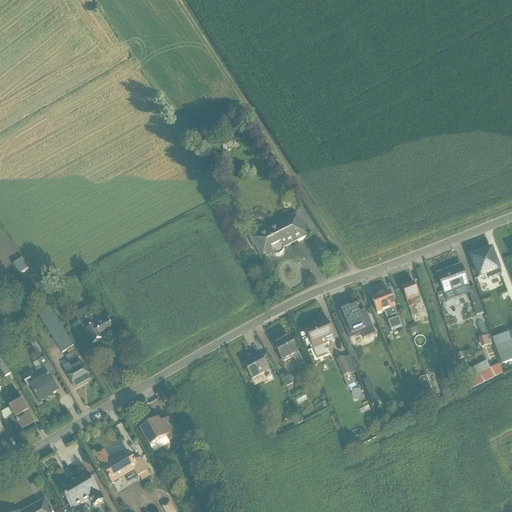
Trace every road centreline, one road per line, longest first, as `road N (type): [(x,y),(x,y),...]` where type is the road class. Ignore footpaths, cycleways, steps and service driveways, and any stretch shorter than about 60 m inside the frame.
road 1 (residential): [(511,216),(278,310),(0,471)]
road 2 (track): [(356,277),(177,0)]
road 3 (track): [(116,402),(49,288)]
